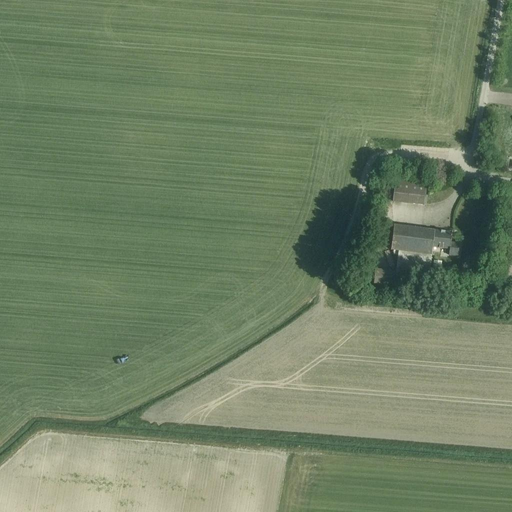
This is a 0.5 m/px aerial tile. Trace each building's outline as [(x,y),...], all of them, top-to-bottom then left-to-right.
[(424,206),(427,180),(395,176),(392,202),(424,206)] [(395,276),(412,278),(418,229),(393,226),(390,251),(393,251),(393,255),(398,256),(395,276)] [(418,229),(412,278),(428,280),(429,276),(439,277),(440,267),(441,262),(433,261),(433,266),(430,266),(432,248),(449,250),(448,256),(457,257),(459,244),(450,243),(452,233),(418,229)] [(370,276),(375,244),(365,242),(365,247),(361,247),(356,274),(370,276)] [(373,285),(393,287),(395,271),(375,269),(373,285)]
